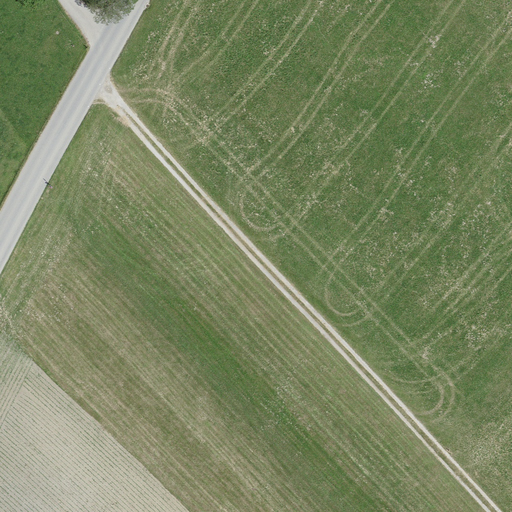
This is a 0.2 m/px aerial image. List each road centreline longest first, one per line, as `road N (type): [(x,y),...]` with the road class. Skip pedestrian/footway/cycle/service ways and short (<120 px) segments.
road 1 (track): [(487,511),(91,74)]
road 2 (tertiary): [(133,0),(0,243)]
